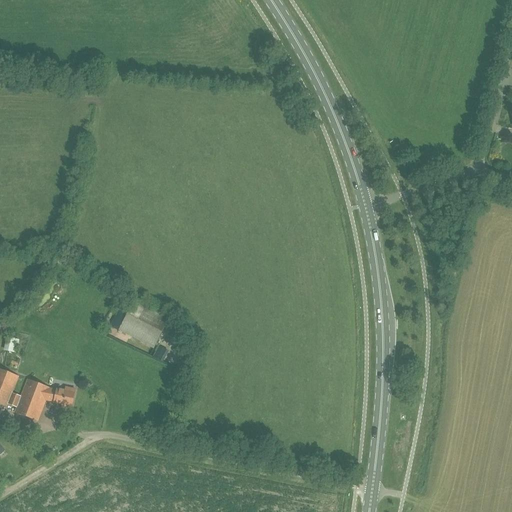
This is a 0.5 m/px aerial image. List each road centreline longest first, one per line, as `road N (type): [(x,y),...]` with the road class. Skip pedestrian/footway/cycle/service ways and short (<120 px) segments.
road 1 (unclassified): [(373,491),(71,424),(54,424),(20,447)]
road 2 (secondary): [(373,491),(384,353),(367,206)]
road 3 (secondary): [(367,206),(326,92),(271,0)]
road 4 (unclassified): [(474,173),(511,49)]
